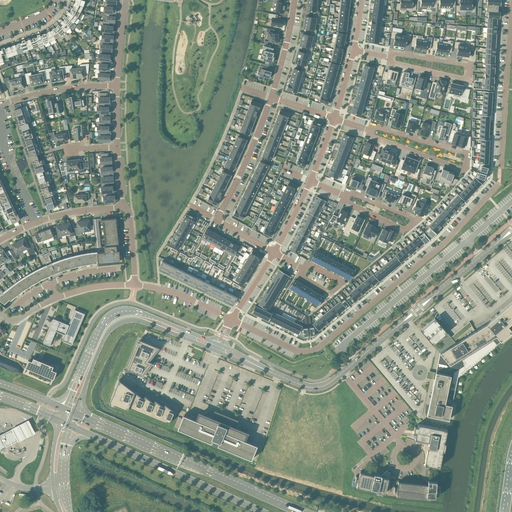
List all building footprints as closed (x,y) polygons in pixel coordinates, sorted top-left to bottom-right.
[(280,0),(274,0),(274,2),(277,3),(276,6),(276,12),(284,13),(284,10),(285,6),(284,6),(285,3),(280,2),(280,0)] [(406,10),(406,0),(400,0),(400,4),(397,3),(397,10),(406,10)] [(406,0),(406,10),(416,11),(416,4),(413,4),(412,0),(406,0)] [(422,9),(427,9),(426,0),(417,0),(417,12),(422,12),(422,9)] [(431,11),(436,11),(436,0),(433,0),(432,0),(426,0),(427,9),(431,10),(431,11)] [(436,0),(436,11),(436,13),(441,13),(441,9),(445,9),(445,0),(439,0),(440,0),(436,0)] [(451,0),(445,0),(445,9),(450,9),(450,12),(455,12),(455,1),(452,1),(451,0)] [(466,12),(466,11),(466,0),(459,0),(460,6),(456,6),(456,12),(466,12)] [(466,0),(466,11),(472,11),(471,13),(475,13),(475,6),(472,6),(472,0),(466,0)] [(497,18),(500,19),(500,12),(498,12),(498,5),(500,6),(500,0),(486,0),(486,12),(488,12),(488,18),(497,18)] [(81,12),(83,7),(75,3),(73,2),(72,5),(73,6),(73,8),(72,8),(81,12)] [(112,13),(115,13),(116,8),(113,7),(113,3),(104,2),(103,12),(112,13)] [(319,15),(320,12),(319,12),(319,6),(307,5),(307,11),(313,12),(313,15),(319,15)] [(81,13),(81,12),(72,8),(73,8),(71,7),(69,10),(71,11),(70,12),(70,13),(77,18),(80,20),(83,14),(81,13)] [(70,13),(70,12),(68,11),(66,14),(68,15),(67,17),(66,17),(74,23),(77,18),(70,13)] [(110,22),(114,23),(115,17),(112,17),(112,13),(103,12),(105,12),(104,21),(102,21),(110,22)] [(274,27),(278,27),(278,26),(282,27),(283,20),(275,19),(276,15),(269,14),(268,18),(272,18),(271,25),(274,26),(274,27)] [(319,19),(319,15),(313,15),(312,18),(306,17),(305,17),(306,17),(305,18),(304,22),(316,24),(318,25),(319,19)] [(64,19),(63,21),(70,27),(69,28),(70,28),(74,23),(66,17),(67,17),(65,16),(63,18),(64,19)] [(63,21),(62,20),(60,23),(59,25),(65,32),(69,28),(70,27),(63,21)] [(110,32),(113,32),(114,27),(109,26),(110,22),(102,21),(101,31),(110,32)] [(315,29),(316,24),(304,22),(303,27),(304,27),(304,28),(310,29),(310,32),(316,34),(317,30),(315,30),(315,29)] [(56,27),(55,28),(60,36),(62,39),(67,35),(65,32),(59,25),(58,23),(55,25),(56,27)] [(55,28),(54,26),(54,27),(51,29),(52,30),(50,31),(55,39),(60,36),(55,28)] [(276,30),(267,28),(266,32),(269,33),(268,35),(267,34),(266,38),(269,39),(269,41),(274,42),(274,43),(277,44),(278,40),(277,40),(278,38),(277,38),(278,34),(276,34),(276,30)] [(49,42),(55,39),(50,31),(49,29),(46,31),(47,33),(46,34),(45,34),(49,42)] [(109,41),(112,42),(113,36),(110,36),(110,32),(101,31),(103,31),(102,40),(100,40),(109,41)] [(315,37),(316,34),(310,32),(309,35),(302,34),(302,36),(301,35),(300,40),(312,42),(314,43),(315,37)] [(392,32),(391,38),(394,38),(393,45),(399,46),(401,35),(402,33),(401,33),(392,32)] [(44,45),(49,42),(45,34),(46,34),(45,33),(42,34),(42,35),(41,36),(40,36),(44,45)] [(37,37),(35,38),(38,47),(38,46),(40,50),(45,48),(44,45),(40,36),(41,36),(40,34),(37,35),(37,37)] [(401,35),(399,46),(400,46),(400,47),(404,48),(404,47),(406,47),(407,40),(410,41),(411,35),(407,34),(407,36),(401,35)] [(413,35),(411,46),(415,46),(415,49),(420,50),(422,40),(418,40),(418,36),(413,35)] [(35,38),(35,37),(32,38),(32,39),(30,39),(33,48),(38,47),(35,38)] [(422,40),(420,50),(426,51),(427,48),(430,49),(432,38),(427,37),(427,39),(422,38),(422,40)] [(434,38),(432,49),(436,50),(436,52),(441,53),(443,44),(438,43),(439,39),(434,38)] [(25,41),(28,50),(33,48),(30,39),(27,40),(27,41),(25,41)] [(23,52),(28,50),(25,41),(25,40),(24,40),(21,41),(22,42),(20,43),(23,52)] [(107,51),(112,51),(112,46),(109,46),(109,41),(100,40),(99,50),(107,51)] [(313,48),(314,43),(312,42),(300,40),(299,44),(300,44),(300,45),(300,46),(306,47),(306,50),(312,52),(313,48)] [(443,44),(441,53),(447,54),(448,52),(451,52),(453,41),(448,40),(448,42),(443,41),(443,44)] [(455,42),(454,48),(457,48),(456,55),(458,55),(458,56),(462,57),(462,56),(463,56),(465,43),(455,42)] [(465,43),(463,56),(469,57),(470,50),(473,51),(474,43),(471,42),(470,44),(465,43)] [(10,47),(13,56),(18,54),(15,45),(15,43),(14,43),(11,45),(12,46),(10,47)] [(15,45),(18,54),(23,52),(20,43),(17,44),(15,45)] [(8,58),(13,56),(10,47),(10,46),(7,48),(5,49),(8,58)] [(273,62),(274,58),(274,57),(274,56),(273,56),(274,53),(273,52),(274,49),(264,46),(260,59),(263,60),(273,62)] [(8,58),(5,49),(5,48),(2,49),(2,50),(0,50),(0,52),(3,61),(4,61),(5,61),(6,61),(9,60),(8,58)] [(108,61),(111,61),(111,55),(107,55),(107,51),(99,50),(99,59),(108,60),(108,61)] [(311,55),(312,52),(306,50),(305,53),(298,51),(298,52),(298,53),(297,53),(296,57),(308,60),(310,61),(311,55)] [(306,65),(308,60),(296,57),(295,61),(296,62),(295,63),(302,65),(301,68),(307,69),(308,66),(306,65)] [(107,70),(110,70),(110,65),(107,65),(108,61),(108,60),(99,59),(99,60),(100,60),(99,69),(107,70)] [(330,62),(328,68),(337,71),(339,65),(330,62)] [(261,63),(260,66),(257,75),(259,75),(258,79),(263,80),(264,77),(270,78),(271,72),(268,71),(268,68),(269,69),(269,68),(265,67),(265,65),(261,63)] [(78,78),(78,79),(84,78),(83,78),(84,77),(84,72),(88,71),(89,64),(80,65),(80,68),(76,68),(77,78),(78,78)] [(363,71),(374,73),(375,68),(365,65),(364,68),(363,68),(362,71),(363,71)] [(52,68),(45,69),(46,76),(50,76),(51,82),(52,82),(53,83),(55,82),(56,81),(57,81),(56,71),(55,66),(51,67),(52,68)] [(58,81),(59,82),(62,81),(63,80),(64,80),(63,74),(66,73),(66,66),(59,67),(60,70),(56,71),(57,81),(58,81)] [(71,79),(72,80),(75,79),(75,78),(77,78),(76,68),(72,69),(72,66),(66,66),(66,73),(70,72),(71,79)] [(306,73),(307,69),(301,68),(300,71),(294,69),(292,74),(301,77),(303,72),(306,73)] [(328,68),(326,74),(335,76),(336,74),(337,74),(338,72),(337,71),(328,68)] [(98,79),(109,80),(109,74),(106,74),(107,70),(99,69),(98,79)] [(384,71),(382,80),(385,80),(384,83),(390,84),(392,79),(396,80),(398,71),(391,69),(391,70),(388,69),(387,72),(384,71)] [(35,75),(38,85),(41,84),(44,83),(42,78),(46,77),(44,70),(38,71),(39,74),(35,75)] [(362,75),(362,76),(372,79),(374,73),(363,71),(362,75)] [(19,89),(19,90),(24,89),(23,88),(24,88),(22,80),(26,79),(24,72),(20,73),(20,74),(18,75),(19,78),(15,79),(18,89),(19,89)] [(400,83),(400,85),(412,89),(412,90),(416,77),(415,77),(415,78),(415,79),(408,77),(409,75),(409,73),(403,72),(400,83)] [(34,85),(34,86),(38,85),(35,75),(31,75),(31,73),(25,74),(26,81),(30,80),(31,86),(34,85)] [(301,77),(292,74),(291,79),(300,82),(302,83),(304,77),(301,77)] [(326,74),(325,79),(334,82),(335,76),(326,74)] [(372,79),(362,76),(360,81),(369,83),(369,84),(371,84),(372,79)] [(13,91),(13,92),(17,90),(18,89),(15,79),(9,80),(8,77),(4,79),(6,85),(10,84),(12,91),(13,91)] [(419,77),(415,88),(421,90),(419,97),(426,99),(431,83),(427,82),(427,83),(426,83),(426,82),(427,79),(419,77)] [(325,79),(323,85),(332,87),(334,82),(325,79)] [(432,84),(428,97),(434,99),(436,93),(442,94),(445,82),(440,80),(440,82),(437,81),(436,85),(432,84)] [(451,84),(449,93),(460,96),(460,99),(467,101),(468,95),(461,93),(463,86),(458,85),(458,84),(457,84),(452,83),(451,84)] [(289,85),(289,84),(287,89),(288,89),(287,90),(291,91),(291,92),(294,92),(298,93),(299,87),(298,87),(289,85)] [(323,85),(322,90),(331,93),(331,92),(332,92),(333,89),(332,89),(332,87),(323,85)] [(369,89),(368,89),(359,86),(358,89),(357,89),(357,91),(367,94),(368,95),(369,89)] [(322,90),(320,96),(329,98),(331,93),(322,90)] [(105,103),(110,103),(109,98),(106,98),(106,93),(99,93),(99,103),(105,103)] [(78,100),(76,100),(76,96),(68,97),(68,101),(67,102),(67,105),(69,105),(69,109),(77,108),(77,107),(84,106),(83,99),(78,100)] [(320,96),(318,101),(328,104),(329,98),(320,96)] [(47,101),(49,113),(57,111),(58,113),(63,112),(61,102),(57,103),(56,104),(55,100),(47,101)] [(259,110),(261,104),(251,101),(249,106),(259,110)] [(362,109),(362,110),(363,110),(365,105),(364,104),(355,102),(353,107),(362,109)] [(97,103),(97,113),(99,113),(107,113),(110,113),(110,107),(105,107),(105,103),(99,103),(97,103)] [(14,116),(23,113),(28,111),(26,106),(14,110),(14,111),(13,111),(13,112),(13,113),(14,116)] [(249,106),(247,111),(257,115),(259,110),(249,106)] [(361,115),(362,110),(362,109),(353,107),(352,109),(352,110),(352,113),(353,113),(354,113),(361,115)] [(376,111),(374,119),(384,121),(385,116),(388,116),(389,110),(385,109),(384,113),(376,111)] [(392,109),(390,115),(394,116),(391,124),(399,127),(403,115),(395,113),(396,110),(392,109)] [(278,116),(287,120),(290,114),(280,110),(278,116)] [(25,113),(23,113),(14,116),(14,117),(17,116),(18,121),(26,118),(30,117),(28,111),(25,113)] [(257,115),(247,111),(246,116),(255,119),(257,115)] [(105,122),(110,122),(110,117),(107,117),(107,113),(99,113),(99,122),(105,122)] [(255,119),(246,116),(245,116),(243,121),(253,125),(255,119)] [(278,116),(276,121),(285,124),(287,120),(278,116)] [(409,120),(406,130),(414,132),(416,124),(419,125),(421,119),(417,118),(416,122),(409,120)] [(312,120),(310,126),(319,129),(321,124),(312,120)] [(253,125),(243,121),(241,126),(242,126),(251,130),(253,125)] [(285,124),(276,121),(274,126),(283,129),(285,124)] [(423,122),(420,134),(428,136),(430,129),(433,130),(435,123),(429,121),(428,124),(423,122)] [(20,126),(22,131),(33,127),(31,122),(28,123),(20,126)] [(97,122),(97,132),(99,132),(107,132),(110,132),(110,126),(105,126),(105,122),(99,122),(97,122)] [(439,125),(436,136),(439,137),(439,138),(443,139),(443,138),(444,135),(448,136),(452,124),(445,122),(443,126),(439,125)] [(74,128),(74,140),(83,139),(82,135),(83,135),(83,134),(85,134),(85,135),(86,135),(85,124),(79,125),(79,128),(74,128)] [(251,130),(242,126),(240,132),(249,135),(251,130)] [(274,126),(272,131),(281,134),(283,129),(274,126)] [(310,126),(308,131),(309,131),(317,134),(319,129),(310,126)] [(24,136),(35,132),(33,127),(22,131),(24,136)] [(452,130),(450,138),(453,139),(452,143),(451,144),(458,145),(461,133),(452,130)] [(54,132),(48,133),(51,141),(55,140),(55,142),(55,143),(56,143),(67,141),(67,140),(67,138),(70,137),(69,131),(66,132),(66,133),(65,133),(61,134),(61,133),(58,133),(59,134),(55,135),(54,135),(54,132)] [(281,134),(272,131),(270,136),(279,139),(281,134)] [(316,136),(317,134),(309,131),(307,137),(315,140),(315,139),(316,139),(317,137),(316,136)] [(24,136),(25,141),(36,137),(35,132),(24,136)] [(99,132),(99,142),(110,142),(110,136),(107,136),(107,132),(99,132)] [(461,133),(458,145),(464,147),(464,146),(465,142),(469,143),(470,137),(467,136),(468,134),(461,133)] [(341,140),(342,140),(351,143),(352,144),(354,138),(344,134),(343,137),(342,137),(341,140)] [(270,135),(268,141),(277,144),(279,139),(270,136),(270,135)] [(247,140),(238,136),(235,141),(244,145),(247,140)] [(306,136),(304,142),(313,145),(315,140),(307,137),(306,136)] [(27,146),(38,142),(37,137),(36,137),(25,141),(27,146)] [(340,145),(349,148),(351,143),(342,140),(341,144),(340,145)] [(235,141),(233,146),(242,150),(244,145),(235,141)] [(277,144),(268,141),(266,146),(275,150),(277,144)] [(38,142),(27,146),(29,151),(40,147),(38,142)] [(304,142),(302,147),(303,148),(311,150),(313,145),(304,142)] [(367,142),(363,153),(370,156),(369,159),(373,160),(376,152),(373,151),(375,145),(367,142)] [(347,153),(349,148),(340,145),(339,149),(338,150),(347,153)] [(233,146),(231,151),(240,155),(242,150),(233,146)] [(266,146),(264,151),(273,155),(275,150),(266,146)] [(29,151),(31,159),(37,157),(36,154),(39,154),(42,153),(40,147),(29,151)] [(327,167),(329,168),(338,148),(336,147),(327,167)] [(303,148),(301,153),(309,156),(309,154),(310,154),(311,151),(310,151),(311,150),(303,148)] [(377,153),(375,158),(386,162),(389,151),(387,150),(387,149),(383,148),(383,149),(381,154),(377,153)] [(347,153),(338,150),(337,152),(336,154),(345,158),(346,159),(348,153),(347,153)] [(240,155),(231,151),(228,157),(229,157),(238,161),(240,155)] [(273,155),(264,151),(262,156),(271,160),(273,155)] [(389,151),(386,162),(396,165),(398,161),(394,159),(396,154),(389,151)] [(100,154),(101,164),(108,163),(111,163),(111,157),(108,158),(108,153),(100,154)] [(307,161),(309,156),(301,153),(299,158),(307,161)] [(335,159),(334,160),(343,163),(345,158),(336,154),(335,157),(335,159)] [(400,162),(397,170),(401,171),(402,169),(408,171),(412,159),(411,159),(411,158),(407,156),(407,157),(406,157),(403,164),(400,162)] [(229,157),(226,162),(235,166),(238,161),(229,157)] [(299,158),(298,158),(296,163),(305,167),(307,161),(299,158)] [(74,174),(74,170),(73,159),(69,159),(69,161),(66,161),(67,167),(64,167),(59,168),(62,175),(74,174)] [(78,170),(79,173),(84,172),(83,165),(80,165),(80,159),(76,160),(76,159),(73,159),(74,170),(78,170)] [(412,159),(408,171),(414,173),(413,176),(417,177),(419,170),(416,168),(418,162),(417,161),(417,160),(413,159),(413,160),(412,159)] [(33,163),(35,168),(43,165),(41,161),(41,160),(39,161),(33,163)] [(343,163),(334,160),(333,164),(332,165),(341,168),(343,163)] [(258,166),(266,171),(269,166),(260,161),(258,166)] [(235,166),(226,162),(224,167),(233,171),(235,166)] [(99,164),(100,173),(109,173),(112,172),(112,167),(109,167),(108,163),(101,164),(99,164)] [(35,168),(36,173),(45,171),(47,170),(46,164),(43,165),(35,168)] [(479,165),(477,170),(486,173),(488,168),(484,166),(484,164),(479,164),(479,165)] [(331,169),(331,170),(341,174),(344,169),(341,168),(332,165),(331,169)] [(426,165),(421,177),(426,179),(424,183),(429,185),(431,181),(432,181),(435,173),(432,172),(434,168),(426,165)] [(258,166),(255,171),(264,175),(266,171),(258,166)] [(331,170),(330,169),(329,172),(330,172),(328,175),(339,179),(341,174),(331,170)] [(438,172),(436,179),(444,182),(448,171),(443,169),(441,173),(438,172)] [(231,176),(222,171),(220,176),(219,176),(228,181),(231,176)] [(255,171),(253,176),(262,180),(264,175),(255,171)] [(448,171),(444,182),(453,185),(458,180),(453,178),(454,173),(448,171)] [(475,177),(478,180),(480,179),(484,180),(486,174),(477,172),(475,177)] [(100,173),(101,183),(109,182),(113,182),(113,177),(110,177),(109,173),(100,173)] [(38,178),(40,184),(48,181),(51,180),(49,175),(46,176),(38,178)] [(353,175),(349,186),(356,189),(358,185),(361,187),(362,184),(363,179),(353,175)] [(228,181),(219,176),(217,181),(226,186),(228,181)] [(262,180),(253,176),(250,181),(259,185),(262,180)] [(368,177),(365,185),(368,186),(365,192),(371,195),(376,182),(371,180),(372,178),(368,177)] [(475,177),(471,181),(479,187),(482,184),(478,180),(475,177)] [(226,186),(217,181),(214,186),(223,191),(226,186)] [(259,185),(250,181),(248,186),(257,190),(259,185)] [(471,181),(468,184),(475,191),(479,187),(471,181)] [(101,183),(102,193),(103,193),(103,192),(111,192),(114,192),(113,186),(109,186),(109,182),(101,183)] [(296,185),(289,182),(287,187),(294,191),(296,185)] [(376,182),(371,195),(377,197),(379,191),(382,192),(386,184),(382,182),(381,184),(376,182)] [(468,184),(465,188),(472,194),(475,191),(468,184)] [(42,189),(43,194),(52,191),(55,190),(53,185),(50,186),(42,189)] [(223,191),(214,186),(215,186),(212,191),(221,195),(223,191)] [(257,190),(248,186),(245,191),(254,195),(257,190)] [(294,191),(287,187),(284,192),(291,196),(294,191)] [(465,188),(461,191),(469,198),(472,194),(465,188)] [(385,190),(382,197),(384,198),(383,200),(387,201),(386,201),(390,203),(390,202),(393,204),(395,200),(397,201),(399,195),(396,194),(395,195),(388,192),(388,191),(385,190)] [(221,195),(212,191),(210,195),(219,200),(221,195)] [(245,191),(243,196),(252,200),(254,195),(245,191)] [(461,191),(458,195),(465,201),(465,202),(469,198),(461,191)] [(75,196),(75,202),(79,202),(82,202),(86,202),(86,198),(89,198),(88,192),(85,192),(85,195),(75,196)] [(103,192),(103,193),(104,202),(115,201),(114,196),(111,196),(111,192),(103,192)] [(291,196),(284,192),(282,197),(289,201),(291,196)] [(402,195),(399,203),(408,206),(409,207),(411,204),(413,205),(417,196),(412,194),(410,198),(402,195)] [(45,199),(47,204),(53,202),(58,200),(56,195),(53,196),(45,199)] [(219,200),(210,195),(207,201),(216,205),(219,200)] [(455,195),(453,198),(461,205),(465,201),(458,195),(456,196),(455,195)] [(0,202),(1,205),(9,201),(6,196),(0,199),(0,202)] [(252,200),(243,196),(241,200),(249,205),(252,200)] [(317,197),(315,201),(324,205),(326,201),(317,196),(317,197)] [(282,197),(279,202),(286,206),(286,205),(287,206),(288,203),(289,201),(282,197)] [(453,198),(450,202),(457,209),(461,205),(453,198)] [(249,205),(241,200),(238,205),(247,209),(248,207),(249,205)] [(3,210),(11,206),(9,201),(1,205),(0,205),(0,209),(0,211),(3,210)] [(279,202),(277,201),(274,206),(275,207),(284,211),(286,206),(279,202)] [(324,205),(315,201),(313,205),(322,209),(324,205)] [(417,202),(414,210),(416,211),(415,213),(423,216),(428,205),(419,202),(419,203),(417,202)] [(449,204),(447,206),(454,213),(457,209),(450,202),(448,204),(449,204)] [(238,205),(236,210),(245,214),(247,209),(238,205)] [(311,209),(320,213),(322,209),(313,205),(311,209)] [(0,211),(3,216),(13,211),(11,206),(3,210),(0,211)] [(447,206),(443,210),(450,217),(454,213),(447,206)] [(284,211),(275,207),(273,212),(274,213),(281,216),(284,211)] [(311,209),(309,213),(318,217),(320,213),(311,209)] [(245,214),(236,210),(233,215),(242,220),(245,214)] [(333,215),(329,222),(333,224),(334,222),(342,226),(346,218),(345,217),(347,215),(346,214),(347,212),(342,210),(338,217),(333,215)] [(443,210),(440,214),(447,221),(450,217),(443,210)] [(3,216),(5,221),(6,220),(18,214),(16,215),(13,211),(3,216)] [(193,223),(195,225),(198,219),(192,216),(190,215),(191,214),(188,212),(187,213),(184,219),(185,219),(193,223)] [(281,217),(281,216),(274,213),(271,218),(278,221),(279,219),(280,220),(281,217)] [(307,217),(316,221),(318,217),(309,213),(308,213),(309,213),(307,217)] [(439,213),(435,218),(443,225),(447,221),(440,214),(439,213)] [(18,215),(18,214),(6,220),(9,225),(18,221),(19,220),(20,219),(20,218),(19,218),(18,215)] [(348,221),(343,231),(349,234),(350,231),(353,232),(354,229),(358,231),(364,219),(357,216),(355,219),(353,223),(348,221)] [(314,226),(316,221),(307,217),(305,221),(314,226)] [(108,252),(97,253),(98,261),(98,263),(120,261),(119,250),(117,251),(116,246),(119,246),(116,218),(101,220),(101,221),(101,222),(104,222),(106,247),(107,247),(108,252)] [(278,221),(271,218),(269,223),(276,226),(278,221)] [(435,218),(431,222),(432,223),(439,229),(443,225),(435,218)] [(75,228),(76,235),(81,235),(81,232),(84,231),(83,219),(82,220),(83,220),(79,220),(80,221),(77,222),(78,228),(75,228)] [(88,231),(88,234),(94,233),(94,230),(93,226),(90,226),(89,220),(86,221),(86,219),(83,220),(83,219),(84,231),(88,231)] [(190,228),(193,223),(185,219),(184,219),(183,221),(182,224),(190,228)] [(312,230),(314,226),(305,221),(303,225),(311,229),(312,230)] [(69,234),(70,237),(75,235),(74,228),(71,229),(69,223),(67,224),(66,222),(62,223),(65,235),(69,234)] [(276,226),(267,222),(264,227),(273,231),(276,226)] [(55,233),(57,240),(62,239),(61,236),(65,235),(62,223),(59,224),(59,226),(56,226),(58,232),(55,233)] [(432,223),(428,227),(429,227),(436,234),(436,233),(439,229),(432,223)] [(192,229),(190,228),(182,224),(180,226),(179,229),(187,233),(189,234),(192,229)] [(368,224),(363,233),(370,237),(371,236),(374,237),(378,229),(375,228),(375,227),(368,224)] [(309,233),(311,229),(303,225),(301,229),(309,233)] [(262,226),(260,231),(262,232),(271,237),(273,231),(265,227),(265,228),(262,226)] [(429,227),(425,231),(432,238),(436,234),(429,227)] [(50,228),(45,230),(48,239),(53,237),(50,228)] [(187,233),(179,229),(178,231),(176,234),(184,238),(187,233)] [(206,241),(212,232),(209,230),(207,229),(201,239),(206,242),(207,241),(206,241)] [(310,233),(309,233),(301,229),(299,233),(308,238),(310,234),(310,233)] [(380,239),(378,242),(382,244),(382,243),(386,244),(388,240),(392,242),(396,233),(388,229),(388,231),(384,229),(379,239),(380,239)] [(40,232),(43,240),(48,239),(45,230),(40,232)] [(32,237),(35,243),(43,240),(40,232),(35,234),(35,235),(32,237)] [(214,233),(212,232),(206,241),(207,241),(211,243),(216,234),(214,233)] [(419,236),(425,243),(424,243),(425,244),(430,240),(424,232),(419,236)] [(298,233),(297,237),(306,242),(309,243),(311,239),(308,238),(299,233),(298,233)] [(184,238),(176,234),(175,236),(173,238),(184,244),(187,239),(184,238)] [(211,243),(210,244),(215,247),(220,237),(218,235),(216,234),(211,243)] [(419,235),(414,238),(421,246),(424,243),(425,243),(419,236),(419,235)] [(215,247),(219,249),(225,239),(223,238),(220,237),(215,247)] [(306,242),(297,237),(295,241),(304,246),(306,242)] [(27,249),(30,255),(32,254),(36,252),(30,242),(26,244),(24,238),(18,242),(23,251),(27,249)] [(184,244),(173,238),(172,241),(171,244),(181,249),(184,244)] [(414,238),(410,242),(417,249),(421,246),(414,238)] [(225,239),(219,249),(224,252),(229,241),(227,240),(225,239)] [(224,252),(228,254),(234,244),(232,243),(229,241),(224,252)] [(304,246),(295,241),(292,245),(301,249),(302,250),(304,246)] [(11,252),(14,259),(20,256),(19,253),(23,251),(18,242),(12,245),(14,250),(11,252)] [(410,242),(406,245),(413,253),(417,249),(410,242)] [(234,244),(228,254),(233,257),(238,247),(236,245),(234,244)] [(301,249),(292,245),(290,249),(299,253),(301,249)] [(406,245),(402,248),(409,256),(413,253),(406,245)] [(402,248),(399,251),(405,259),(409,256),(402,248)] [(249,255),(258,260),(258,261),(262,255),(261,255),(262,254),(259,252),(258,253),(257,252),(252,249),(249,255)] [(8,257),(5,253),(3,250),(1,251),(0,251),(0,257),(3,262),(4,264),(10,260),(12,262),(15,261),(12,255),(8,256),(9,257),(8,257)] [(311,260),(316,262),(320,254),(315,251),(311,260)] [(395,255),(394,255),(395,256),(396,256),(401,262),(405,259),(399,251),(395,255)] [(50,252),(42,256),(46,265),(42,267),(46,276),(47,277),(55,274),(55,272),(54,271),(52,263),(49,256),(51,255),(50,252)] [(370,262),(372,263),(381,255),(379,253),(372,258),(370,262)] [(321,265),(325,256),(320,254),(316,262),(321,265)] [(249,255),(246,259),(255,265),(257,263),(258,260),(249,255)] [(330,259),(325,256),(321,265),(326,267),(330,259)] [(392,259),(398,266),(402,263),(401,262),(396,256),(395,256),(392,259)] [(67,258),(63,259),(65,268),(66,270),(71,268),(70,267),(68,257),(67,258)] [(62,259),(57,261),(60,270),(65,268),(63,259),(62,259)] [(164,272),(169,261),(163,259),(160,264),(161,264),(159,269),(161,270),(164,272)] [(246,259),(245,259),(242,264),(243,265),(243,264),(252,270),(254,267),(255,265),(246,259)] [(335,261),(330,259),(326,267),(330,270),(335,261)] [(394,269),(398,266),(392,259),(388,262),(394,269)] [(57,261),(52,263),(54,271),(55,272),(55,274),(60,272),(60,270),(57,261)] [(166,273),(168,274),(173,264),(169,261),(164,272),(166,273)] [(330,270),(335,272),(340,264),(335,261),(330,270)] [(384,265),(391,272),(394,269),(388,262),(384,265)] [(177,268),(178,266),(173,264),(168,274),(173,276),(177,268)] [(240,269),(249,275),(251,272),(252,270),(243,264),(243,265),(241,267),(240,269)] [(340,264),(335,272),(340,275),(345,266),(340,264)] [(381,268),(387,275),(391,272),(384,265),(381,268)] [(349,269),(345,266),(340,275),(345,277),(349,269)] [(37,270),(36,270),(40,278),(41,280),(42,280),(47,277),(46,276),(42,267),(37,270)] [(181,270),(177,268),(173,276),(177,278),(181,270)] [(383,279),(387,275),(381,268),(377,271),(383,279)] [(182,269),(181,270),(177,278),(182,280),(187,271),(186,271),(182,269)] [(237,274),(246,280),(248,277),(249,275),(240,269),(237,274)] [(287,275),(288,275),(279,269),(277,272),(278,273),(277,275),(276,274),(274,277),(275,278),(274,280),(273,279),(271,282),(272,283),(271,285),(270,284),(268,287),(269,288),(268,290),(267,289),(265,292),(266,293),(265,294),(264,294),(262,297),(263,297),(262,299),(261,299),(259,302),(260,302),(259,304),(258,304),(259,305),(267,309),(285,279),(287,275)] [(349,269),(345,277),(350,280),(354,271),(349,269)] [(32,273),(31,273),(36,281),(40,278),(36,270),(32,273)] [(187,270),(186,271),(187,271),(182,280),(187,283),(192,272),(187,270)] [(379,281),(379,282),(380,282),(383,279),(377,271),(373,274),(379,281)] [(196,275),(192,272),(187,283),(191,285),(196,275)] [(27,275),(26,276),(31,284),(32,286),(32,285),(33,285),(37,283),(36,281),(31,273),(27,275)] [(245,282),(246,280),(237,274),(236,273),(234,276),(233,278),(234,279),(243,285),(245,282)] [(376,284),(379,281),(373,274),(373,273),(369,276),(369,277),(375,284),(376,284)] [(196,287),(201,277),(196,275),(191,285),(196,287)] [(22,279),(21,279),(26,287),(27,286),(31,284),(26,276),(22,279)] [(198,288),(200,289),(204,281),(205,281),(206,279),(201,277),(196,287),(198,288)] [(366,279),(372,287),(375,284),(369,277),(366,279)] [(17,282),(16,282),(21,290),(22,292),(23,292),(24,291),(27,289),(26,287),(21,279),(17,282)] [(204,281),(200,289),(203,291),(203,290),(205,292),(209,283),(210,281),(206,279),(205,281),(204,281)] [(372,287),(366,279),(362,282),(368,290),(369,289),(372,287)] [(290,288),(295,291),(300,283),(295,280),(290,288)] [(214,286),(215,284),(210,281),(209,283),(205,292),(210,294),(214,286)] [(12,285),(11,286),(17,293),(18,293),(21,290),(16,282),(12,285)] [(359,285),(365,293),(365,292),(368,290),(362,282),(359,285)] [(299,294),(304,286),(300,283),(295,291),(299,294)] [(214,286),(210,294),(214,296),(218,288),(219,286),(215,284),(214,286)] [(365,293),(359,285),(355,288),(361,295),(362,295),(365,293)] [(8,289),(7,290),(13,297),(14,299),(15,297),(18,295),(17,293),(11,286),(8,289)] [(223,290),(224,288),(219,286),(218,288),(214,296),(219,298),(223,290)] [(309,288),(304,286),(299,294),(304,297),(309,288)] [(309,288),(304,297),(309,299),(314,291),(309,288)] [(352,291),(358,298),(361,295),(355,288),(352,291)] [(4,292),(2,293),(9,300),(10,299),(13,297),(7,290),(4,292)] [(227,292),(223,290),(219,298),(223,300),(227,292)] [(225,302),(228,303),(233,292),(228,290),(227,292),(223,300),(225,301),(225,302)] [(309,299),(313,302),(318,294),(314,291),(309,299)] [(355,301),(358,298),(352,291),(349,294),(349,295),(354,301),(355,301)] [(233,292),(228,303),(230,304),(233,305),(235,300),(236,300),(239,295),(233,292)] [(2,293),(0,295),(0,300),(4,304),(9,300),(2,293)] [(318,294),(313,302),(318,305),(323,297),(318,294)] [(349,295),(346,297),(352,305),(355,302),(355,301),(354,301),(349,295)] [(350,306),(344,299),(341,301),(341,302),(346,308),(347,309),(350,306)] [(337,304),(343,311),(346,308),(341,302),(341,301),(340,301),(337,304)] [(449,421),(458,378),(511,332),(511,303),(487,325),(450,346),(442,336),(447,332),(435,318),(421,330),(433,344),(438,340),(446,350),(440,353),(427,416),(449,421)] [(339,314),(343,311),(337,304),(333,306),(339,314)] [(266,310),(267,309),(259,305),(258,306),(255,305),(251,313),(268,321),(272,313),(268,311),(266,310)] [(339,314),(333,306),(330,309),(336,317),(339,314)] [(326,312),(332,320),(336,317),(330,309),(326,312)] [(50,328),(43,343),(50,346),(56,331),(64,335),(62,340),(72,345),(85,314),(75,310),(69,325),(54,319),(52,322),(50,328)] [(273,322),(277,314),(273,311),(272,313),(268,321),(269,320),(273,322)] [(329,322),(332,320),(326,312),(323,315),(329,322)] [(281,316),(277,314),(273,322),(277,324),(281,316)] [(318,317),(319,318),(325,325),(329,322),(323,315),(322,314),(319,317),(318,317)] [(286,318),(281,316),(277,324),(281,326),(286,318)] [(281,326),(286,328),(290,320),(286,318),(281,326)] [(319,318),(316,321),(322,328),(325,325),(319,318)] [(290,320),(286,328),(290,330),(294,322),(290,320)] [(312,324),(314,326),(315,326),(317,329),(319,331),(322,328),(316,321),(312,324)] [(294,322),(290,330),(294,333),(298,324),(294,322)] [(299,335),(300,331),(302,327),(303,326),(298,324),(294,333),(299,335)] [(315,326),(314,326),(309,327),(310,337),(315,336),(314,332),(317,329),(315,326)] [(309,337),(307,327),(303,328),(302,327),(300,331),(303,333),(304,337),(309,337)] [(133,354),(148,361),(158,347),(139,339),(133,354)] [(126,369),(142,376),(152,362),(148,361),(133,354),(126,369)] [(28,360),(25,367),(26,368),(27,368),(52,378),(52,379),(53,379),(57,371),(55,371),(52,370),(53,366),(33,358),(32,361),(30,360),(28,360)] [(128,410),(129,407),(138,411),(144,398),(135,391),(119,379),(110,402),(109,405),(114,407),(115,404),(128,410)] [(138,411),(149,415),(154,402),(145,396),(144,398),(138,411)] [(149,415),(159,419),(164,407),(155,400),(154,402),(149,415)] [(167,421),(169,422),(172,417),(174,411),(165,404),(164,407),(159,419),(166,422),(167,421)] [(251,460),(257,446),(244,440),(247,433),(235,428),(238,420),(215,411),(211,419),(199,414),(197,421),(184,415),(183,415),(177,429),(179,430),(211,443),(212,441),(218,444),(217,446),(251,460)] [(12,428),(19,442),(36,433),(29,420),(12,428)] [(424,465),(439,468),(443,450),(444,450),(445,444),(444,444),(447,430),(418,424),(417,427),(415,426),(414,431),(413,431),(412,438),(415,438),(415,439),(425,441),(424,446),(428,447),(424,465)] [(0,434),(0,449),(5,447),(6,449),(19,442),(12,428),(0,434)] [(360,472),(359,475),(356,475),(355,480),(358,480),(356,487),(385,493),(389,478),(390,472),(389,472),(389,473),(387,471),(380,477),(379,477),(380,474),(376,473),(376,476),(374,475),(360,472)] [(396,497),(430,500),(431,497),(435,497),(435,495),(439,495),(440,486),(436,486),(437,482),(428,481),(428,485),(398,482),(396,497)]
